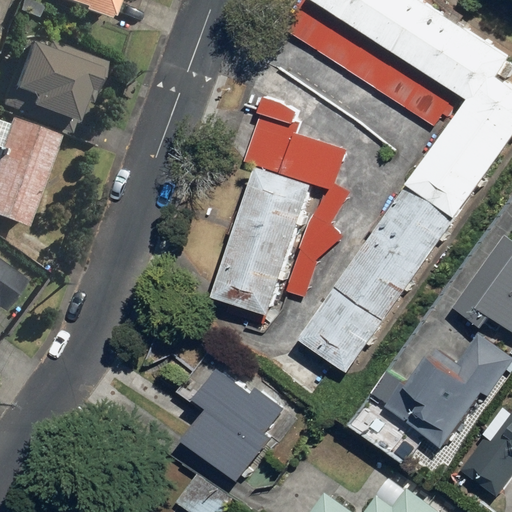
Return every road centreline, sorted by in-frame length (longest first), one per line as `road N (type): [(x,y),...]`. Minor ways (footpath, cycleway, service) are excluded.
road 1 (residential): [(0,467),(83,351),(213,0)]
road 2 (unknown): [(383,149),(404,133),(406,119),(394,104),(288,32),(240,43)]
road 3 (unknown): [(383,149),(240,43)]
